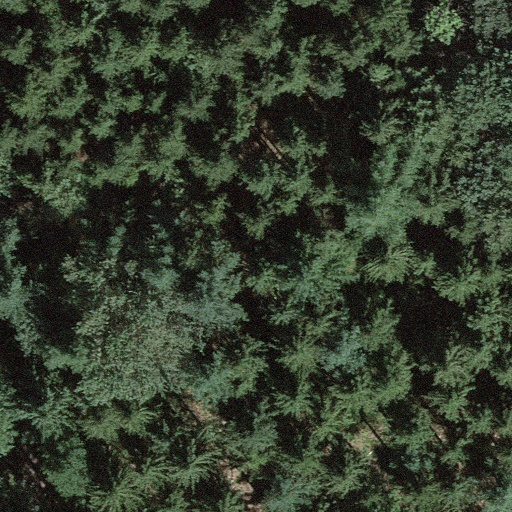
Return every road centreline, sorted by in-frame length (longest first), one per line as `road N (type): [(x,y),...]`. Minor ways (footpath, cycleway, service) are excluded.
road 1 (track): [(0,298),(64,511)]
road 2 (track): [(511,136),(424,0)]
